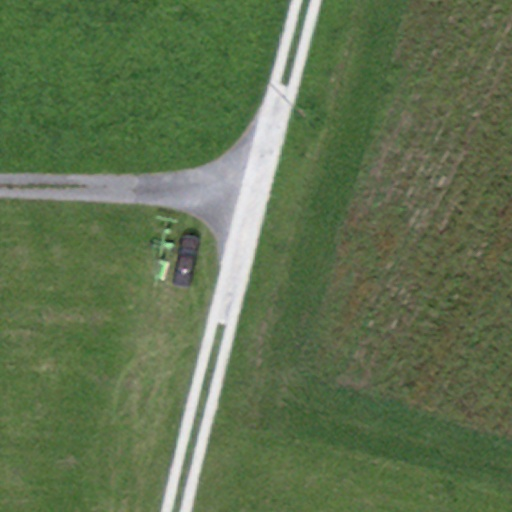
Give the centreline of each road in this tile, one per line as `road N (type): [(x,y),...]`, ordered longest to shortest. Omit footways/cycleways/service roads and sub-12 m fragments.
road 1 (track): [(194,511),(310,0)]
road 2 (track): [(261,200),(0,196)]
